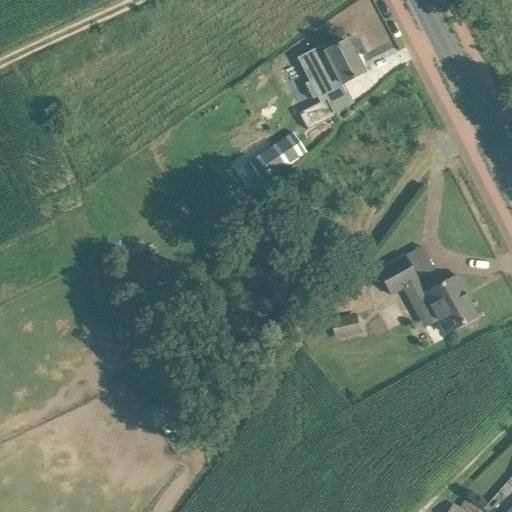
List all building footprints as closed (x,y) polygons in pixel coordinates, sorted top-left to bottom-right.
[(319,77),(305,84),(313,99),(363,74),(347,41),(326,52),(324,48),(309,56),(319,77)] [(299,114),(307,130),(334,116),(325,100),(299,114)] [(248,163),(261,182),(304,152),(291,133),(248,163)] [(163,272),(153,252),(137,261),(148,281),(163,272)] [(404,256),(377,271),(390,294),(401,288),(415,313),(430,304),(446,334),(476,317),(463,293),(466,291),(458,276),(424,294),(416,280),(417,280),(404,256)] [(140,332),(124,300),(103,311),(119,343),(140,332)] [(331,321),(335,340),(359,335),(355,315),(331,321)] [(435,321),(425,326),(432,340),(442,336),(435,321)] [(175,400),(149,348),(121,362),(147,414),(175,400)] [(220,385),(205,367),(194,376),(210,394),(220,385)] [(467,511),(449,503),(443,511),(467,511)]
